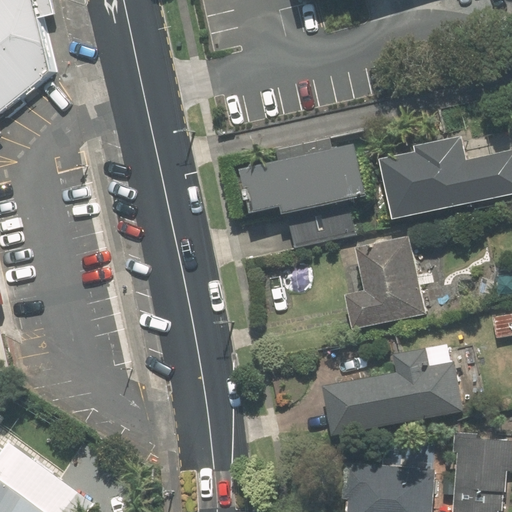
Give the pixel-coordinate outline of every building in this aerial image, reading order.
[(0,0),(0,118),(55,75),(39,0),(0,0)] [(389,159),(401,219),(511,195),(511,150),(471,159),(468,143),(389,159)] [(291,207),(300,247),(361,234),(354,201),(377,196),(366,145),(251,170),(261,214),(291,207)] [(432,315),(416,236),(363,246),(372,291),(354,295),(361,330),(432,315)] [(511,311),(497,313),(500,338),(511,336),(511,311)] [(400,355),(403,373),(331,388),(341,437),(468,412),(458,362),(438,366),(434,348),(400,355)] [(504,511),(505,508),(510,509),(511,483),(511,437),(459,433),(457,454),(463,454),(458,511),(504,511)] [(26,436),(0,471),(0,510),(2,511),(81,511),(98,490),(26,436)] [(440,511),(443,468),(358,464),(355,511),(440,511)]
